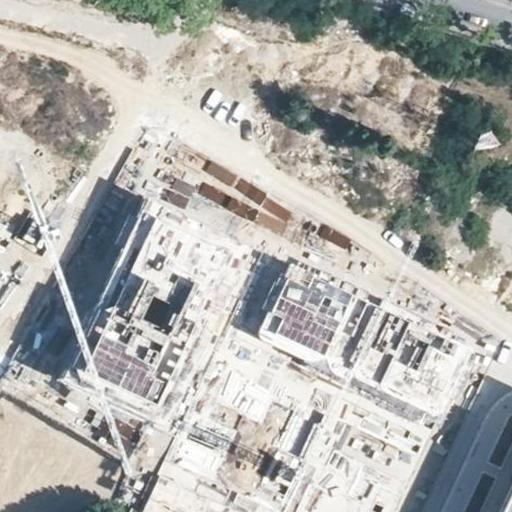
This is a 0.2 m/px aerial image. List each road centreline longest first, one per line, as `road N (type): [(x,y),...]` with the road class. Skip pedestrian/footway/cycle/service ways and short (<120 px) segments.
road 1 (unknown): [(511,354),(111,160)]
road 2 (residential): [(0,351),(171,58),(196,0)]
road 3 (unknown): [(171,58),(0,12)]
road 4 (residential): [(432,511),(492,388),(511,372)]
